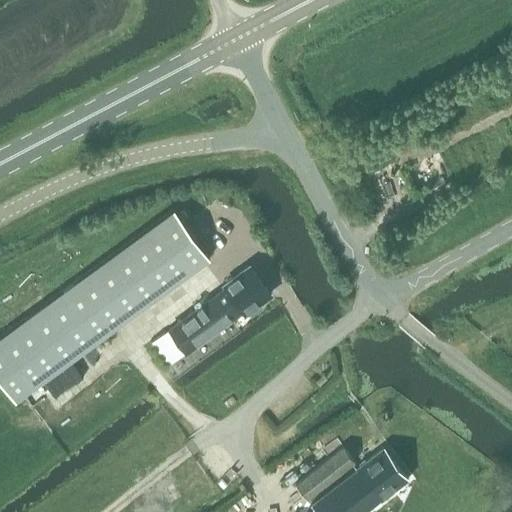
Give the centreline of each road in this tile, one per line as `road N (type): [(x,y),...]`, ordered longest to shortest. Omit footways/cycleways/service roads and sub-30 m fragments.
road 1 (unclassified): [(0,216),(108,166),(282,124)]
road 2 (primary): [(0,166),(236,39)]
road 3 (unclassified): [(227,434),(382,298)]
road 4 (unclassified): [(382,298),(282,124)]
road 5 (unclassified): [(511,402),(382,298)]
road 6 (unclassified): [(382,298),(511,227)]
road 7 (track): [(108,511),(193,446),(227,434)]
